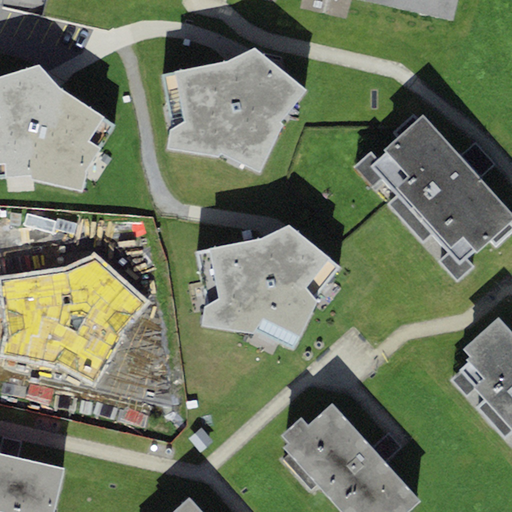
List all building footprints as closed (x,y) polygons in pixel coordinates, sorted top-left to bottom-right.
[(358,0),(453,22),(458,0),(358,0)] [(226,63),(162,75),(175,128),(170,130),(167,146),(218,154),(260,172),(284,119),(305,91),(255,48),(226,63)] [(61,90),(39,65),(0,76),(0,176),(20,173),(82,190),(86,167),(99,145),(113,124),(61,90)] [(511,220),(511,214),(422,116),(385,150),(388,153),(378,162),(372,153),(354,168),(458,282),(473,268),(464,257),(475,248),(478,251),(490,240),(497,248),(511,234),(511,225),(509,223),(511,220)] [(339,267),(288,225),(261,241),(197,252),(208,305),(205,307),(202,322),(251,330),(295,346),(316,298),(339,267)] [(64,268),(0,278),(0,292),(5,332),(0,352),(0,356),(56,366),(93,386),(121,335),(148,302),(94,254),(64,268)] [(511,333),(497,318),(462,349),(470,357),(467,360),(468,362),(459,370),(461,372),(451,381),(511,448),(511,333)] [(409,511),(420,502),(331,404),(309,424),(303,417),(282,435),(288,442),(283,446),(290,454),(284,459),(311,491),(317,486),(339,511),(409,511)] [(53,511),(63,470),(0,454),(0,511),(53,511)] [(201,511),(189,498),(173,511),(201,511)]
